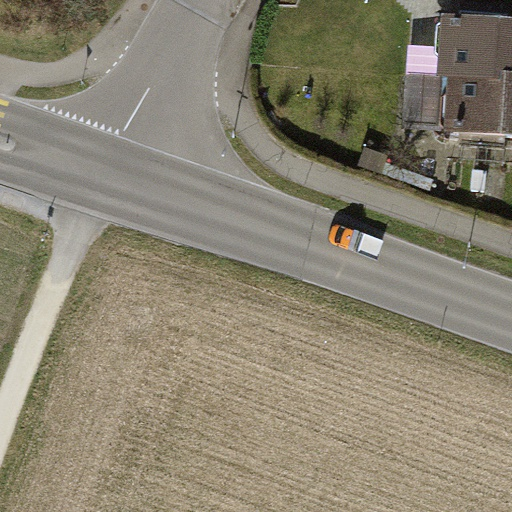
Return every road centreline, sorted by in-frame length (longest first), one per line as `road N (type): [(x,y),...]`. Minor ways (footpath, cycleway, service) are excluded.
road 1 (residential): [(511,320),(112,183)]
road 2 (track): [(100,179),(0,451)]
road 3 (residential): [(210,0),(112,183)]
